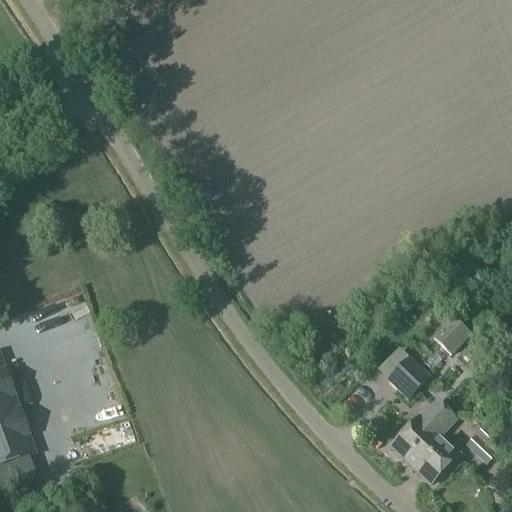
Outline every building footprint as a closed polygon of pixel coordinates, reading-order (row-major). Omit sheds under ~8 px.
[(457,319),(438,338),(451,352),(470,333),(456,320),(457,319)] [(468,351),(464,355),(472,362),(465,370),(477,381),(488,369),(485,366),(491,360),(483,353),(474,345),(468,351)] [(408,359),(386,382),(407,403),(430,380),(408,359)] [(0,467),(33,456),(0,364),(0,467)] [(421,421),(419,420),(391,450),(429,486),(458,457),(439,439),(454,422),(435,405),(421,421)] [(496,457),(475,437),(465,448),(486,468),(496,457)]
